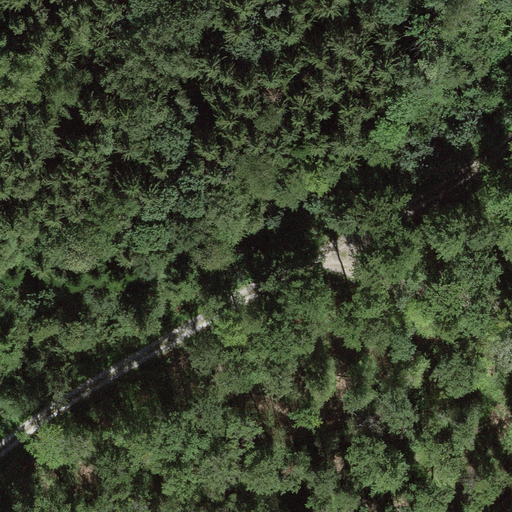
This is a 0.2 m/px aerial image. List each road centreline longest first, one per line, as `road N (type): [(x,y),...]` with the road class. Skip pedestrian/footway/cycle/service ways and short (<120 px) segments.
road 1 (track): [(0,454),(53,405),(476,174),(511,140)]
road 2 (track): [(0,277),(271,260),(300,269)]
road 3 (track): [(511,306),(322,259)]
